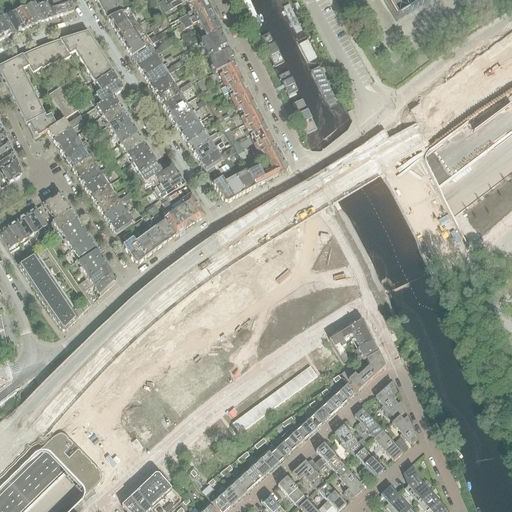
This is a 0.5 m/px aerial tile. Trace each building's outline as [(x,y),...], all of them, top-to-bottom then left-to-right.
[(41,0),(40,0),(34,3),(35,4),(37,8),(43,23),(44,23),(54,19),(49,10),(47,5),(44,6),(41,0)] [(68,2),(67,0),(51,0),(50,1),(53,8),(59,6),(69,3),(68,2)] [(108,0),(98,5),(107,21),(124,13),(117,0),(108,0)] [(154,2),(153,0),(136,0),(141,9),(154,2)] [(167,0),(159,4),(162,9),(179,0),(167,0)] [(187,3),(190,8),(205,1),(204,0),(179,0),(162,9),(165,15),(187,3)] [(247,0),(238,0),(254,32),(261,29),(247,0)] [(381,0),(396,23),(433,0),(381,0)] [(33,1),(23,5),(24,9),(34,27),(43,23),(37,8),(35,4),(34,3),(33,1)] [(210,11),(205,1),(190,8),(191,11),(185,15),(186,16),(169,24),(172,29),(173,28),(173,29),(200,16),(200,15),(202,14),(203,16),(205,16),(204,14),(210,11)] [(53,8),(49,10),(54,19),(72,14),(73,10),(69,3),(59,6),(53,8)] [(291,6),(284,10),(297,34),(305,30),(291,6)] [(15,12),(15,13),(25,30),(34,27),(24,9),(15,12)] [(197,23),(200,29),(215,22),(210,11),(204,14),(205,16),(203,16),(202,14),(200,15),(200,16),(173,29),(174,30),(178,28),(179,31),(197,23)] [(107,21),(113,31),(130,19),(126,12),(125,13),(124,13),(107,21)] [(15,13),(5,17),(15,35),(19,33),(24,30),(25,30),(15,13)] [(5,17),(0,19),(0,30),(5,39),(15,35),(5,17)] [(113,31),(119,40),(136,29),(130,19),(113,31)] [(152,33),(142,39),(125,49),(125,50),(131,59),(150,47),(169,35),(167,31),(156,38),(155,36),(168,28),(164,20),(149,29),(152,33)] [(221,33),(215,22),(200,29),(203,34),(184,43),(187,49),(200,43),(221,33)] [(119,40),(125,49),(142,39),(136,29),(119,40)] [(266,32),(259,35),(274,66),(281,63),(266,32)] [(223,40),(221,33),(200,43),(213,69),(232,59),(229,51),(228,51),(223,40)] [(68,43),(78,57),(80,55),(94,45),(87,34),(66,40),(68,43)] [(306,36),(296,41),(307,62),(317,57),(306,36)] [(52,47),(63,63),(69,61),(69,60),(72,59),(62,45),(60,42),(52,47)] [(131,59),(137,69),(156,57),(172,47),(168,42),(157,49),(158,50),(153,53),(150,47),(131,59)] [(78,57),(82,65),(99,53),(94,45),(80,55),(78,57)] [(53,67),(63,63),(52,47),(52,48),(50,46),(43,50),(53,67)] [(48,68),(53,67),(43,50),(42,51),(41,49),(33,54),(44,70),(48,68)] [(33,75),(44,70),(33,54),(32,54),(31,53),(23,58),(22,57),(22,58),(23,60),(33,75)] [(99,53),(82,65),(88,74),(105,63),(99,53)] [(137,69),(144,79),(162,67),(156,57),(137,69)] [(5,83),(6,87),(18,81),(25,78),(18,62),(17,60),(16,60),(0,68),(0,73),(4,81),(5,80),(6,83),(5,83)] [(144,79),(150,88),(168,77),(183,67),(180,62),(170,69),(171,69),(165,73),(162,67),(144,79)] [(111,72),(105,63),(88,74),(94,84),(95,83),(111,73),(111,72)] [(219,77),(222,84),(240,75),(235,64),(234,65),(234,64),(220,71),(222,75),(219,77)] [(320,67),(311,72),(329,104),(338,100),(320,67)] [(287,69),(276,75),(288,99),(299,93),(287,69)] [(96,96),(96,97),(118,83),(111,73),(95,83),(101,93),(96,96)] [(241,75),(240,75),(222,84),(224,89),(221,91),(224,97),(230,93),(245,86),(240,75),(241,75)] [(79,77),(49,96),(57,108),(70,100),(69,100),(87,89),(79,77)] [(150,88),(151,91),(156,97),(174,86),(168,77),(150,88)] [(6,87),(11,96),(31,89),(25,78),(18,81),(6,87)] [(209,90),(204,80),(197,84),(202,94),(209,90)] [(122,88),(118,83),(96,97),(101,104),(98,105),(97,105),(93,107),(94,110),(113,98),(121,93),(122,88)] [(156,97),(162,107),(180,95),(192,88),(190,84),(178,91),(174,86),(156,97)] [(250,96),(245,86),(230,93),(236,104),(250,96)] [(16,106),(35,97),(31,89),(11,96),(16,106)] [(209,90),(202,94),(206,102),(209,100),(208,97),(212,95),(209,90)] [(180,95),(162,107),(168,117),(186,105),(180,95)] [(250,96),(236,104),(241,114),(256,107),(251,97),(252,96),(251,96),(250,96)] [(21,116),(40,107),(35,97),(16,106),(18,110),(20,110),(21,112),(20,113),(21,116)] [(113,98),(94,110),(100,120),(119,107),(113,98)] [(70,100),(57,108),(64,120),(77,112),(70,100)] [(202,102),(196,106),(199,110),(205,107),(202,102)] [(213,115),(218,113),(212,102),(207,105),(213,115)] [(299,102),(292,105),(306,134),(313,131),(299,102)] [(174,126),(192,114),(186,105),(168,117),(174,126)] [(21,116),(27,128),(44,116),(40,107),(21,116)] [(100,120),(106,129),(126,117),(119,107),(100,120)] [(256,107),(241,114),(243,118),(239,119),(243,126),(261,118),(256,107)] [(213,115),(219,125),(224,122),(218,113),(213,115)] [(180,135),(198,124),(192,114),(174,126),(180,135)] [(47,133),(57,126),(51,117),(47,120),(45,118),(44,117),(44,116),(27,128),(27,129),(29,128),(35,140),(47,133)] [(106,129),(112,138),(132,126),(126,117),(106,129)] [(246,138),(266,128),(261,118),(262,118),(262,117),(261,118),(243,126),(243,127),(238,129),(241,136),(244,135),(246,138)] [(64,121),(57,126),(47,133),(53,142),(70,131),(82,123),(79,118),(67,126),(64,121)] [(225,135),(230,133),(224,122),(219,125),(225,135)] [(186,145),(204,134),(198,124),(180,135),(186,145)] [(138,136),(132,126),(112,138),(119,148),(138,136)] [(253,148),(271,139),(266,128),(246,138),(246,139),(248,138),(253,148)] [(59,152),(77,141),(84,136),(82,133),(75,138),(70,131),(53,142),(59,152)] [(225,135),(232,146),(236,143),(230,133),(225,135)] [(192,154),(210,143),(204,134),(186,145),(192,154)] [(102,136),(97,139),(101,145),(105,141),(102,136)] [(119,148),(124,157),(144,145),(138,136),(119,148)] [(277,149),(277,150),(272,139),(271,139),(253,148),(257,155),(258,154),(260,157),(261,157),(262,157),(278,149),(277,149)] [(0,145),(0,158),(11,152),(6,142),(6,141),(0,145)] [(77,141),(59,152),(65,162),(83,150),(88,147),(85,142),(80,146),(77,141)] [(198,164),(216,153),(210,143),(192,154),(198,164)] [(236,143),(232,146),(241,161),(246,159),(236,143)] [(126,159),(130,167),(150,155),(144,145),(124,157),(120,160),(122,162),(126,159)] [(198,164),(202,170),(204,173),(212,169),(213,167),(234,154),(231,149),(224,154),(223,156),(220,158),(216,153),(198,164)] [(285,164),(281,155),(278,149),(262,157),(265,164),(266,163),(267,164),(273,162),(276,168),(283,165),(285,164)] [(65,162),(72,171),(89,159),(83,150),(65,162)] [(11,152),(0,158),(0,172),(2,171),(15,162),(14,160),(13,156),(11,152)] [(156,164),(150,155),(130,167),(137,176),(156,164)] [(74,174),(75,176),(78,180),(95,169),(93,166),(89,159),(72,171),(74,174)] [(115,169),(109,159),(102,164),(105,169),(98,174),(95,169),(78,180),(84,190),(101,179),(101,178),(115,169)] [(15,162),(2,171),(11,184),(20,178),(21,175),(20,173),(19,171),(17,166),(17,165),(15,162)] [(265,183),(275,178),(278,177),(284,174),(286,173),(287,171),(287,170),(287,167),(286,166),(285,165),(283,165),(276,168),(273,162),(267,164),(267,165),(262,167),(261,164),(256,166),(265,183)] [(162,173),(156,164),(137,176),(142,185),(141,186),(141,187),(162,173)] [(234,177),(245,194),(255,189),(244,171),(237,176),(234,169),(231,164),(226,166),(234,177)] [(221,169),(225,175),(229,171),(226,166),(221,169)] [(244,171),(255,189),(256,188),(265,183),(256,166),(252,168),(244,171)] [(156,191),(161,187),(178,176),(173,169),(170,168),(162,173),(141,187),(143,189),(144,188),(145,190),(153,186),(156,191)] [(217,173),(220,178),(234,200),(245,194),(234,177),(227,181),(224,175),(221,169),(216,172),(217,173)] [(11,184),(2,171),(0,172),(0,190),(4,189),(7,186),(11,184)] [(184,187),(184,186),(178,176),(161,187),(156,191),(153,192),(154,192),(153,193),(159,203),(164,200),(174,193),(184,187)] [(227,205),(227,204),(234,200),(220,178),(211,183),(222,200),(224,203),(224,204),(227,205)] [(91,199),(108,188),(118,181),(117,179),(106,186),(101,179),(84,190),(91,199)] [(91,199),(94,205),(97,209),(114,198),(125,191),(123,187),(112,194),(108,188),(91,199)] [(194,225),(202,219),(203,216),(184,187),(174,193),(175,195),(177,198),(180,203),(185,210),(194,225)] [(97,209),(103,218),(120,207),(134,198),(128,188),(125,190),(128,195),(117,202),(114,198),(97,209)] [(174,193),(164,200),(167,205),(177,198),(175,195),(174,193)] [(70,212),(60,198),(57,197),(43,206),(51,219),(47,222),(50,226),(70,212)] [(169,218),(163,222),(174,238),(184,231),(170,210),(165,202),(160,206),(169,218)] [(194,225),(185,210),(180,203),(170,210),(184,231),(194,225)] [(165,245),(174,238),(163,222),(153,206),(143,213),(146,218),(142,221),(145,225),(149,222),(150,224),(151,223),(165,245)] [(120,207),(103,218),(109,228),(126,216),(120,207)] [(35,211),(25,218),(38,237),(47,231),(35,211)] [(57,230),(59,233),(76,222),(70,212),(50,226),(53,232),(57,230)] [(113,233),(115,237),(132,226),(126,216),(109,228),(113,233)] [(28,243),(38,237),(25,218),(16,224),(28,243)] [(58,233),(59,234),(65,243),(82,231),(76,222),(59,233),(58,233)] [(156,252),(165,245),(151,223),(150,224),(148,226),(149,228),(142,232),(156,252)] [(19,249),(28,243),(16,224),(7,230),(19,249)] [(0,239),(10,255),(19,249),(7,230),(0,234),(0,239)] [(156,252),(142,232),(141,230),(138,232),(140,234),(137,235),(141,240),(136,244),(137,246),(145,260),(156,252)] [(65,243),(71,252),(89,240),(82,231),(65,243)] [(117,239),(126,254),(137,246),(136,244),(131,236),(130,237),(127,232),(117,239)] [(71,252),(77,262),(95,250),(89,240),(71,252)] [(145,260),(137,246),(126,254),(134,265),(138,266),(145,260)] [(46,249),(52,258),(56,255),(50,247),(46,249)] [(73,265),(79,273),(101,258),(95,250),(77,262),(73,265)] [(14,262),(18,268),(29,262),(25,255),(14,262)] [(56,255),(52,258),(57,266),(61,263),(56,255)] [(18,268),(24,277),(40,266),(34,258),(29,262),(18,268)] [(107,267),(101,259),(101,258),(79,273),(84,282),(107,267)] [(67,271),(61,263),(57,266),(63,274),(67,271)] [(24,277),(29,285),(45,274),(40,266),(24,277)] [(82,295),(91,290),(112,275),(107,267),(84,282),(85,282),(77,287),(82,295)] [(67,271),(63,274),(68,282),(71,279),(67,271)] [(29,285),(34,293),(51,282),(45,274),(29,285)] [(115,285),(116,281),(112,275),(91,290),(98,300),(107,292),(115,285)] [(73,290),(77,287),(71,279),(68,282),(73,290)] [(34,293),(40,301),(56,289),(51,282),(34,293)] [(77,287),(73,290),(79,298),(82,295),(77,287)] [(40,301),(46,309),(63,298),(56,289),(40,301)] [(82,295),(79,298),(84,306),(87,310),(90,307),(82,295)] [(63,298),(46,309),(49,315),(51,317),(68,306),(63,298)] [(51,317),(56,325),(74,313),(68,306),(51,317)] [(74,313),(56,325),(61,332),(65,332),(78,319),(87,310),(84,306),(74,313)] [(0,317),(0,352),(3,352),(7,348),(9,346),(9,345),(7,347),(4,344),(6,341),(0,317)] [(357,333),(366,329),(363,323),(359,321),(346,330),(351,337),(353,341),(358,338),(357,337),(359,336),(357,333)] [(353,341),(359,350),(373,343),(366,329),(357,333),(359,336),(357,337),(358,338),(353,341)] [(346,330),(339,334),(344,341),(349,338),(351,337),(346,330)] [(339,334),(329,341),(339,357),(343,364),(349,361),(344,354),(345,353),(342,349),(347,346),(344,341),(339,334)] [(360,358),(351,363),(354,367),(363,362),(378,353),(373,343),(359,350),(357,351),(360,358)] [(385,368),(378,353),(363,362),(342,375),(358,393),(385,368)] [(395,421),(404,413),(400,403),(397,406),(391,399),(396,394),(391,384),(375,399),(382,407),(381,409),(387,416),(389,414),(395,421)] [(347,387),(334,398),(342,407),(354,396),(347,387)] [(334,398),(321,410),(329,419),(342,407),(334,398)] [(321,410),(308,422),(316,430),(329,419),(321,410)] [(357,426),(362,431),(364,429),(374,440),(382,433),(362,411),(354,418),(359,424),(357,426)] [(401,435),(399,437),(403,442),(406,440),(411,447),(417,442),(404,413),(395,421),(391,425),(401,435)] [(308,422),(296,433),(304,442),(316,430),(308,422)] [(342,428),(334,436),(354,458),(355,458),(363,450),(342,428)] [(296,433),(283,445),(291,453),(304,442),(296,433)] [(382,433),(374,440),(373,441),(393,463),(402,455),(382,433)] [(51,440),(38,454),(39,453),(40,453),(43,453),(46,453),(48,454),(49,455),(83,490),(83,492),(84,494),(85,495),(85,497),(84,498),(84,500),(84,501),(83,503),(86,506),(96,497),(93,493),(97,489),(99,487),(100,485),(100,483),(100,480),(100,478),(99,475),(96,473),(68,442),(66,440),(65,440),(63,438),(61,438),(60,438),(57,438),(55,438),(54,439),(51,440)] [(399,440),(393,446),(401,454),(407,449),(399,440)] [(283,445),(270,456),(278,465),(291,453),(283,445)] [(321,459),(319,461),(323,466),(325,464),(335,475),(343,468),(323,446),(315,453),(321,459)] [(365,469),(359,474),(363,479),(369,474),(375,480),(383,473),(363,450),(355,458),(365,469)] [(266,452),(258,459),(270,473),(278,465),(270,456),(266,452)] [(258,459),(249,467),(261,480),(270,473),(258,459)] [(303,479),(301,480),(307,487),(309,485),(316,493),(317,492),(325,485),(309,467),(313,463),(310,460),(306,464),(305,462),(291,475),(298,482),(303,478),(303,479)] [(249,467),(242,474),(254,487),(261,480),(249,467)] [(341,483),(339,485),(346,492),(347,490),(355,498),(364,490),(343,468),(335,475),(335,476),(341,483)] [(407,488),(404,490),(416,504),(429,493),(420,482),(412,468),(403,476),(407,488)] [(192,484),(200,477),(194,470),(186,477),(192,484)] [(242,474),(234,481),(246,494),(254,487),(242,474)] [(151,480),(142,488),(136,494),(150,509),(171,490),(158,476),(155,476),(151,480)] [(286,479),(277,487),(298,510),(298,509),(306,501),(286,479)] [(234,481),(226,488),(238,502),(246,494),(234,481)] [(325,511),(326,511),(331,508),(335,511),(339,511),(345,507),(325,485),(317,492),(327,503),(322,508),(325,511)] [(226,488),(217,496),(230,509),(238,502),(226,488)] [(388,505),(385,508),(388,511),(407,511),(410,510),(390,488),(380,497),(381,498),(385,502),(388,505)] [(446,511),(429,493),(416,504),(423,511),(446,511)] [(136,494),(129,500),(140,511),(152,511),(150,509),(136,494)] [(217,511),(226,511),(230,509),(217,496),(209,503),(217,511)] [(282,511),(268,496),(260,503),(266,510),(263,511),(282,511)] [(381,498),(376,503),(379,507),(385,502),(381,498)] [(140,511),(129,500),(121,507),(125,511),(140,511)] [(315,511),(306,501),(298,509),(301,511),(315,511)]
